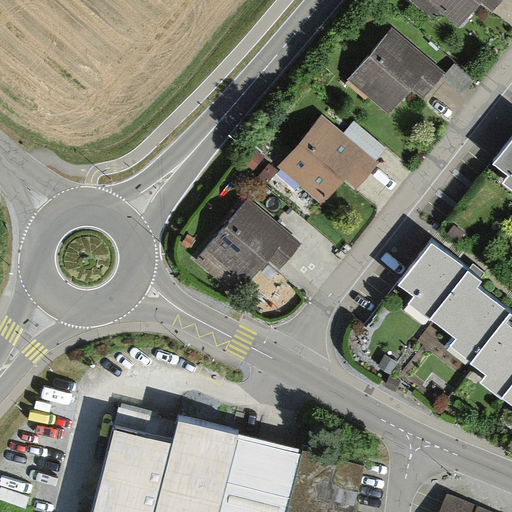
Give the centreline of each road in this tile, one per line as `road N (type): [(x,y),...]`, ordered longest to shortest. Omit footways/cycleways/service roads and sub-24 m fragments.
road 1 (residential): [(284,366),(345,271),(511,68)]
road 2 (tertiary): [(324,0),(120,221)]
road 3 (tertiary): [(284,366),(127,285)]
road 4 (tertiary): [(415,439),(284,366)]
